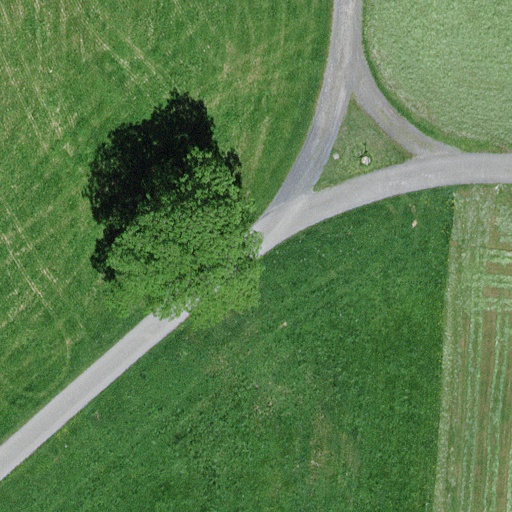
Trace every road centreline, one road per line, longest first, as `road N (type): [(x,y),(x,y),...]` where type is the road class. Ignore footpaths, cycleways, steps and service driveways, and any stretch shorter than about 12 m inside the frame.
road 1 (unclassified): [(275,227),(0,466)]
road 2 (unclassified): [(275,227),(336,55)]
road 3 (unclassified): [(441,169),(275,227)]
road 4 (unclassified): [(336,55),(441,169)]
